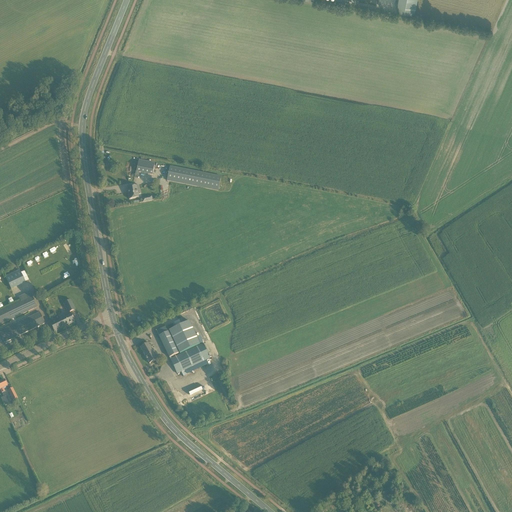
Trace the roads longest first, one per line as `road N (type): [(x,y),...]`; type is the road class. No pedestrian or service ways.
road 1 (secondary): [(111,314),(81,134),(126,0)]
road 2 (secondary): [(269,511),(155,407),(111,314)]
road 3 (tertiary): [(0,367),(111,314)]
